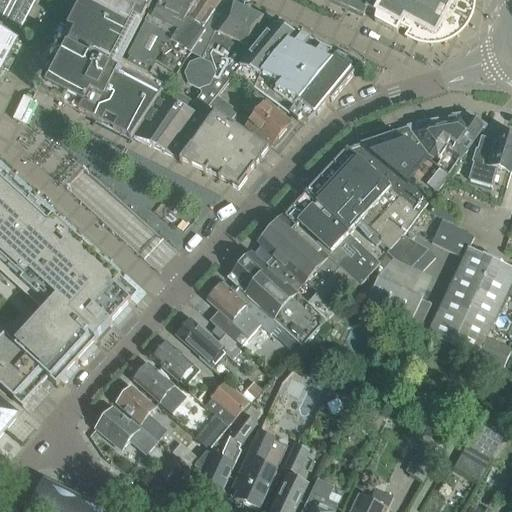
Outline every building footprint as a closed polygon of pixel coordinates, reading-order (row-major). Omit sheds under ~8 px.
[(0,0),(0,17),(2,18),(11,0),(0,0)] [(35,0),(15,0),(5,20),(21,28),(35,0)] [(81,0),(34,92),(46,98),(131,143),(133,140),(150,115),(174,78),(175,76),(158,65),(152,75),(150,74),(149,76),(119,60),(150,0),(81,0)] [(155,5),(127,57),(152,70),(150,74),(152,75),(158,65),(157,65),(160,60),(176,35),(199,0),(163,0),(160,7),(155,5)] [(160,60),(157,65),(158,65),(175,76),(191,56),(202,61),(200,65),(190,68),(185,77),(189,87),(198,91),(200,96),(191,115),(200,120),(207,110),(209,108),(216,98),(234,76),(259,46),(255,43),(265,23),(256,18),(229,5),(221,22),(212,18),(222,3),(215,0),(199,0),(176,35),(160,60)] [(330,0),(329,3),(365,20),(369,11),(374,0),(330,0)] [(374,0),(369,11),(377,15),(375,24),(397,36),(401,28),(409,32),(412,34),(414,36),(418,38),(421,39),(424,39),(427,40),(431,40),(434,40),(438,40),(441,39),(444,38),(447,36),(450,35),(453,33),(456,31),(458,28),(460,26),(462,23),(464,20),(465,17),(466,13),(467,10),(467,7),(467,3),(467,0),(374,0)] [(274,28),(234,76),(288,117),(289,116),(338,57),(274,28)] [(0,79),(19,44),(0,33),(0,79)] [(338,57),(289,116),(298,123),(308,111),(316,118),(329,103),(331,104),(361,67),(338,57)] [(256,95),(242,112),(253,121),(246,129),(270,149),(291,124),(256,95)] [(216,98),(209,108),(230,122),(237,113),(216,98)] [(150,115),(133,140),(173,159),(174,158),(202,121),(200,120),(160,99),(150,115)] [(202,121),(174,158),(181,161),(179,164),(205,176),(207,173),(220,179),(218,182),(238,192),(240,189),(254,170),(255,171),(257,169),(254,167),(257,162),(260,164),(269,153),(247,138),(207,110),(200,120),(202,121)] [(461,163),(459,161),(482,130),(466,116),(460,117),(432,125),(409,130),(432,163),(437,172),(448,180),(461,163)] [(395,135),(430,165),(432,163),(428,158),(409,130),(395,135)] [(482,138),(475,161),(468,182),(480,186),(481,182),(490,185),(494,174),(498,175),(499,170),(511,174),(511,173),(511,138),(500,134),(498,142),(482,138)] [(430,165),(395,135),(362,146),(363,150),(395,176),(396,175),(418,192),(418,193),(429,205),(448,181),(430,165)] [(423,212),(429,205),(418,193),(418,192),(396,175),(395,176),(363,150),(362,146),(348,151),(422,214),(423,212)] [(348,151),(330,171),(404,236),(406,233),(422,214),(348,151)] [(389,253),(387,255),(409,273),(428,254),(401,239),(404,236),(330,171),(329,171),(305,197),(348,236),(360,223),(364,228),(361,231),(367,236),(365,237),(371,243),(374,239),(389,253)] [(0,291),(31,319),(0,352),(0,389),(22,409),(29,401),(41,388),(40,387),(47,380),(51,383),(56,388),(93,347),(131,305),(130,304),(136,298),(0,174),(0,291)] [(301,199),(295,206),(288,214),(311,235),(309,238),(352,278),(350,280),(360,289),(380,267),(327,218),(325,220),(301,199)] [(433,206),(429,214),(450,224),(454,215),(433,206)] [(282,220),(270,233),(258,246),(304,288),(306,285),(318,296),(311,303),(329,320),(357,289),(282,220)] [(430,245),(463,261),(469,247),(474,238),(442,223),(430,245)] [(463,261),(427,336),(478,360),(487,340),(511,288),(511,267),(469,247),(463,261)] [(326,323),(252,255),(239,268),(314,337),(326,323)] [(314,337),(239,268),(227,282),(240,294),(278,328),(293,342),(295,344),(302,350),(314,337)] [(378,279),(366,302),(410,324),(420,329),(431,306),(421,301),(378,279)] [(207,303),(220,316),(212,325),(241,352),(261,329),(270,337),(278,328),(240,294),(235,298),(222,286),(207,303)] [(190,323),(176,338),(201,360),(200,361),(213,373),(226,357),(234,363),(242,354),(226,340),(219,348),(190,323)] [(487,340),(478,360),(502,371),(511,352),(487,340)] [(293,342),(286,350),(295,358),(302,350),(295,344),(293,342)] [(178,384),(186,376),(192,381),(199,373),(168,345),(153,362),(178,384)] [(136,384),(135,385),(158,405),(163,409),(171,416),(185,399),(173,388),(150,368),(144,375),(140,375),(135,380),(136,384)] [(205,409),(227,429),(227,430),(249,406),(226,386),(205,409)] [(253,404),(262,394),(253,386),(245,396),(253,404)] [(147,419),(154,411),(131,391),(117,407),(140,427),(138,428),(158,446),(167,435),(147,419)] [(0,429),(2,431),(3,431),(6,428),(8,429),(15,421),(13,419),(16,416),(7,408),(10,404),(0,395),(0,429)] [(356,406),(350,421),(379,434),(385,420),(356,406)] [(195,467),(194,469),(205,474),(200,484),(223,495),(242,454),(239,453),(242,448),(257,426),(255,424),(261,416),(251,409),(233,433),(228,439),(230,440),(222,457),(222,462),(206,454),(195,467)] [(146,459),(157,446),(130,423),(127,426),(112,412),(96,431),(122,453),(129,445),(146,459)] [(454,471),(479,484),(504,440),(480,426),(454,471)] [(206,431),(196,443),(207,453),(217,441),(206,431)] [(290,448),(262,435),(260,437),(258,436),(229,497),(258,511),(259,511),(277,476),(276,476),(290,448)] [(419,453),(407,474),(422,484),(436,461),(444,447),(428,439),(419,453)] [(175,459),(189,471),(198,460),(181,446),(172,456),(175,459)] [(307,452),(296,447),(286,468),(296,474),(307,452)] [(174,489),(188,472),(189,471),(175,459),(160,478),(174,489)] [(271,511),(294,511),(308,485),(289,476),(271,511)] [(315,507),(313,511),(336,511),(339,506),(328,501),(334,490),(320,483),(309,505),(315,507)] [(98,511),(43,484),(41,488),(33,504),(37,506),(33,511),(98,511)] [(360,496),(351,511),(387,511),(392,501),(375,493),(371,501),(370,501),(360,496)]
